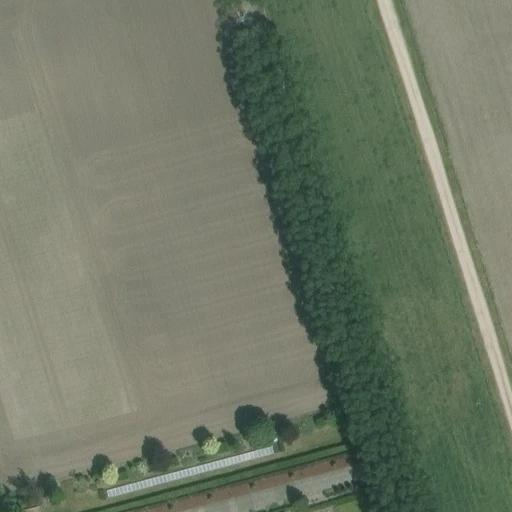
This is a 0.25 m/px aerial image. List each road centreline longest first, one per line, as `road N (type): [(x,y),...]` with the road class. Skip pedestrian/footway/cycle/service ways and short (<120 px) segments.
road 1 (unclassified): [(384,477),(243,0)]
road 2 (unknown): [(395,0),(511,381)]
